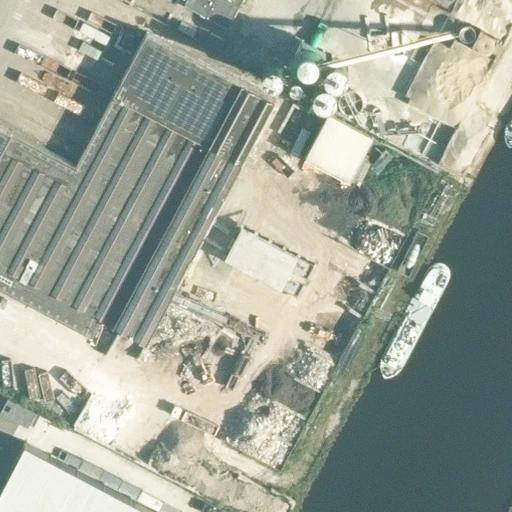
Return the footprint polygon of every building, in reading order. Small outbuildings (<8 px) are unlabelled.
[(242,0),(186,0),(184,5),(227,28),(242,0)] [(0,124),(0,285),(89,333),(99,316),(145,340),(177,281),(190,256),(210,218),(223,193),(273,99),(146,31),(75,164),(0,124)] [(210,32),(206,41),(220,49),(225,40),(210,32)] [(345,180),(369,134),(321,109),(297,156),(345,180)] [(1,412),(27,426),(34,412),(8,398),(1,412)] [(158,511),(24,441),(0,485),(0,511),(158,511)]
